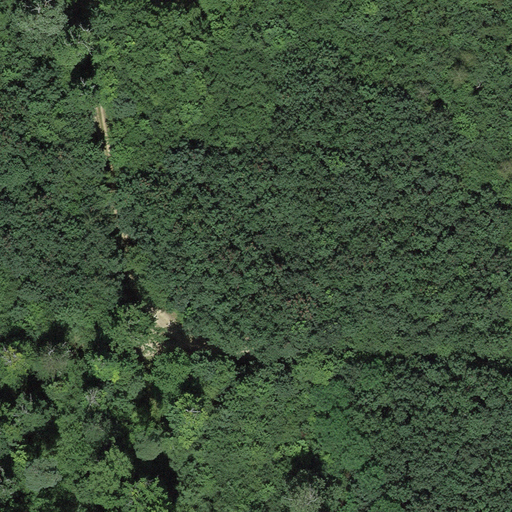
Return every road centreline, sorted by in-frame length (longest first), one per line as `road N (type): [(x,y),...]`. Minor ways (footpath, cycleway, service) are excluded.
road 1 (track): [(176,511),(75,0)]
road 2 (track): [(511,361),(0,351)]
road 3 (track): [(189,511),(194,461),(242,396),(289,354)]
